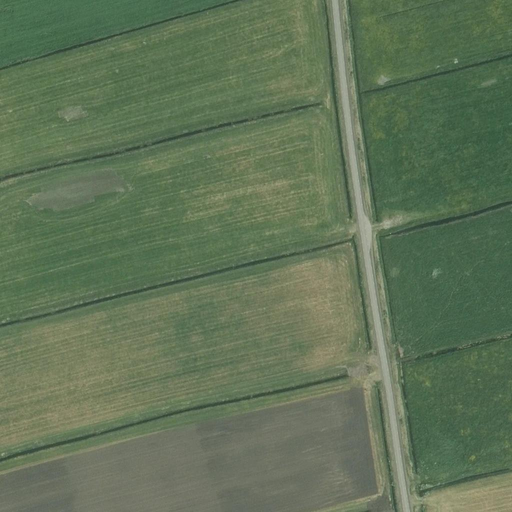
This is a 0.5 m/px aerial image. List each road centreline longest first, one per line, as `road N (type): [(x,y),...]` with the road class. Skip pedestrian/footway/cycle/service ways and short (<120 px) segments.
road 1 (unclassified): [(408,511),(334,0)]
road 2 (track): [(0,449),(174,400),(382,355)]
